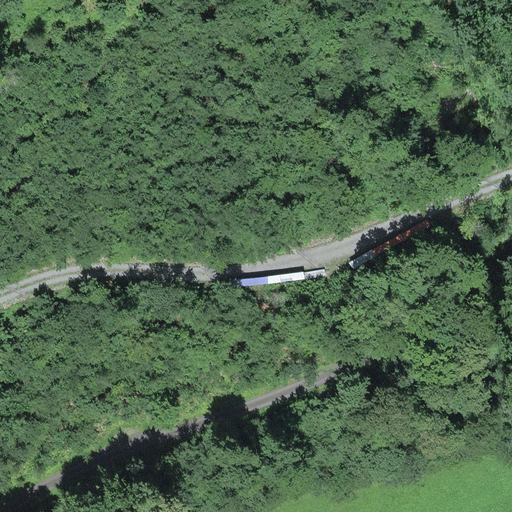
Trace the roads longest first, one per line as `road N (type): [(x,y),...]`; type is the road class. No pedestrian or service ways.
road 1 (unclassified): [(5,511),(61,475),(146,438),(344,368),(450,303),(511,247)]
road 2 (track): [(511,177),(325,255),(193,272),(86,273),(0,298)]
